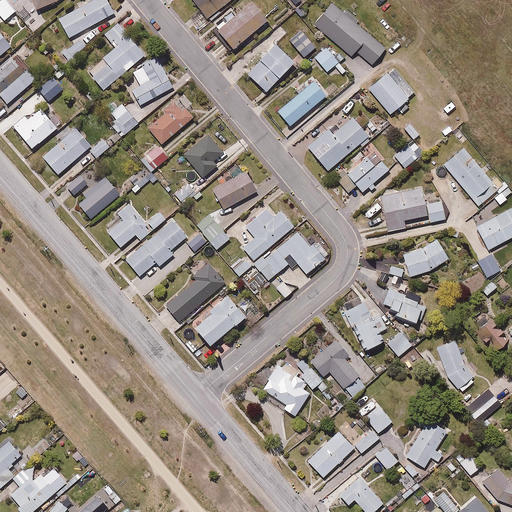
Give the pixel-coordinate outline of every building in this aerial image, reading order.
[(4,0),(1,0),(0,1),(0,17),(3,21),(14,12),(4,0)] [(31,0),(37,12),(54,6),(61,0),(31,0)] [(69,39),(113,14),(105,0),(92,0),(58,19),(69,39)] [(231,0),(192,0),(207,19),(231,0)] [(313,23),(350,55),(355,49),(372,64),(386,48),(332,1),(313,23)] [(266,23),(250,4),(233,19),(231,18),(217,32),(233,52),(266,23)] [(306,12),(299,4),(293,9),(300,18),(306,12)] [(144,56),(117,24),(103,35),(113,48),(87,71),(93,77),(92,78),(103,91),(144,56)] [(393,43),(398,38),(388,27),(381,34),(391,45),(393,43)] [(304,31),(289,43),(302,59),(316,47),(304,31)] [(408,40),(403,34),(398,38),(393,43),(398,48),(408,40)] [(0,55),(10,47),(0,35),(0,55)] [(85,47),(78,40),(63,54),(73,65),(79,59),(76,56),(85,47)] [(43,41),(37,46),(45,56),(51,51),(43,41)] [(267,94),(294,62),(273,46),(246,75),(267,94)] [(341,75),(346,71),(327,46),(314,55),(326,71),(334,65),(341,75)] [(131,91),(140,106),(173,88),(155,56),(141,64),(149,81),(131,91)] [(23,73),(9,58),(0,66),(0,97),(6,104),(35,80),(27,70),(23,73)] [(67,70),(58,62),(49,71),(58,80),(67,70)] [(388,75),(368,89),(389,116),(408,101),(388,75)] [(88,82),(82,77),(76,84),(79,87),(73,93),(83,103),(92,93),(85,85),(88,82)] [(38,91),(47,101),(61,90),(51,79),(38,91)] [(277,112),(290,127),(326,97),(313,82),(277,112)] [(457,104),(451,98),(441,106),(447,113),(457,104)] [(138,123),(121,104),(108,112),(113,118),(109,122),(123,136),(138,123)] [(161,145),(192,118),(184,109),(181,111),(176,110),(174,113),(164,112),(164,114),(147,129),(161,145)] [(27,120),(24,117),(11,127),(31,150),(57,129),(39,110),(27,120)] [(367,139),(372,134),(361,120),(357,124),(352,119),(337,132),(333,126),(307,148),(328,172),(356,148),(367,139)] [(57,175),(90,147),(75,129),(41,158),(57,175)] [(223,153),(206,135),(182,155),(202,179),(216,167),(212,162),(223,153)] [(404,166),(423,150),(413,138),(395,154),(404,166)] [(375,144),(367,139),(356,148),(364,154),(375,144)] [(97,160),(110,148),(102,141),(90,153),(97,160)] [(169,158),(158,146),(140,160),(144,165),(151,173),(169,158)] [(388,167),(372,149),(347,172),(343,167),(335,175),(349,190),(356,184),(363,191),(368,186),(371,189),(376,185),(373,181),(388,167)] [(465,149),(444,166),(477,208),(499,191),(465,149)] [(125,179),(135,191),(149,179),(153,183),(157,180),(151,173),(144,165),(125,179)] [(223,210),(255,192),(244,172),(212,189),(223,210)] [(73,195),(86,184),(79,176),(66,187),(73,195)] [(89,219),(119,194),(103,178),(82,195),(85,199),(77,206),(89,219)] [(185,199),(195,190),(189,184),(179,193),(185,199)] [(380,197),(387,232),(405,228),(403,221),(426,216),(424,206),(424,205),(421,188),(380,197)] [(173,197),(167,190),(157,197),(163,205),(173,197)] [(441,202),(424,205),(424,206),(426,216),(429,224),(445,220),(441,202)] [(107,233),(120,248),(135,235),(140,240),(150,232),(127,204),(116,213),(122,220),(107,233)] [(276,217),(268,208),(244,228),(253,239),(242,249),(253,262),(293,228),(281,213),(276,217)] [(511,210),(511,209),(475,229),(487,251),(511,237),(511,210)] [(153,230),(165,219),(158,213),(146,222),(153,230)] [(370,215),(371,223),(380,221),(378,214),(370,215)] [(171,251),(187,238),(172,220),(124,259),(139,278),(156,264),(159,267),(174,255),(171,251)] [(214,222),(202,234),(216,250),(229,238),(214,222)] [(258,268),(269,279),(288,263),(284,258),(289,254),(307,273),(328,253),(311,236),(307,240),(296,232),(255,265),(258,268)] [(193,254),(206,243),(198,234),(185,246),(193,254)] [(402,255),(407,278),(430,271),(448,260),(436,240),(422,248),(402,255)] [(219,253),(209,244),(202,252),(211,261),(219,253)] [(253,265),(242,255),(229,268),(240,278),(253,265)] [(491,255),(478,262),(487,278),(500,271),(491,255)] [(207,263),(191,275),(195,279),(165,306),(179,322),(224,283),(207,263)] [(391,266),(388,274),(401,278),(403,270),(391,266)] [(269,279),(258,268),(244,282),(254,293),(269,279)] [(282,282),(275,288),(284,298),(291,291),(282,282)] [(488,297),(497,288),(491,282),(481,291),(488,297)] [(417,304),(420,296),(406,291),(405,295),(388,290),(382,304),(389,307),(388,311),(396,314),(395,317),(414,325),(416,319),(420,321),(425,308),(417,304)] [(500,293),(492,299),(500,310),(508,303),(500,293)] [(245,317),(227,297),(209,313),(210,315),(193,329),(210,348),(245,317)] [(365,298),(339,311),(349,330),(353,328),(362,347),(382,337),(378,329),(387,325),(378,307),(371,311),(365,298)] [(491,319),(475,331),(493,352),(509,340),(491,319)] [(403,327),(386,341),(397,355),(414,341),(403,327)] [(455,335),(434,344),(445,372),(461,392),(478,378),(466,363),(455,335)] [(329,370),(350,396),(366,382),(345,356),(348,353),(336,339),(311,359),(324,375),(329,370)] [(297,369),(279,358),(262,386),(287,401),(283,407),(295,413),(309,390),(303,387),(307,381),(294,374),(297,369)] [(308,368),(301,359),(295,363),(312,387),(316,384),(323,379),(312,364),(308,368)] [(386,368),(379,362),(372,369),(379,376),(386,368)] [(11,374),(6,368),(0,373),(0,378),(3,382),(11,374)] [(335,394),(323,379),(316,384),(327,400),(335,394)] [(489,387),(473,399),(485,415),(501,403),(489,387)] [(379,403),(364,415),(376,431),(391,419),(379,403)] [(491,422),(486,415),(479,420),(484,427),(491,422)] [(430,455),(437,459),(442,451),(435,447),(445,429),(426,418),(406,454),(425,465),(430,455)] [(317,427),(310,421),(301,431),(307,437),(317,427)] [(362,451),(379,436),(372,428),(355,444),(362,451)] [(323,474),(354,445),(340,429),(309,458),(323,474)] [(0,488),(12,479),(19,473),(13,466),(23,457),(9,440),(0,447),(0,488)] [(85,454),(78,445),(67,454),(74,462),(85,454)] [(386,445),(376,453),(387,467),(397,459),(386,445)] [(471,472),(484,462),(474,449),(466,456),(462,450),(457,455),(471,472)] [(411,459),(405,464),(417,480),(423,476),(411,459)] [(458,466),(450,459),(444,465),(452,473),(458,466)] [(511,475),(500,462),(482,477),(498,496),(511,502),(511,475)] [(78,479),(74,476),(66,483),(52,469),(43,478),(40,475),(32,481),(21,471),(19,473),(12,479),(16,483),(4,494),(20,511),(31,511),(55,492),(59,496),(78,479)] [(358,472),(337,489),(347,502),(354,496),(367,511),(368,511),(382,501),(358,472)] [(418,486),(414,481),(402,491),(400,488),(393,494),(400,502),(418,486)] [(424,501),(434,493),(429,487),(424,491),(420,486),(415,491),(424,501)] [(445,487),(435,495),(448,511),(451,511),(459,506),(445,487)] [(491,511),(477,494),(455,511),(454,511),(491,511)] [(64,511),(67,509),(58,502),(50,511),(97,511),(96,510),(93,511),(64,511)]
